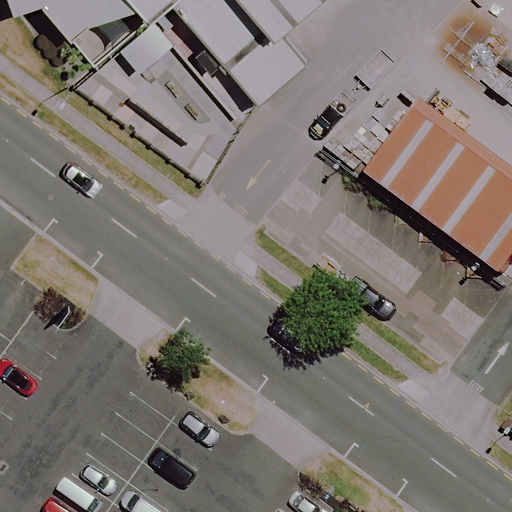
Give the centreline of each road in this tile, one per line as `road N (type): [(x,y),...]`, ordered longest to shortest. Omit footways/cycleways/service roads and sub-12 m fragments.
road 1 (tertiary): [(505,511),(0,134)]
road 2 (unknown): [(185,274),(326,94),(419,0)]
